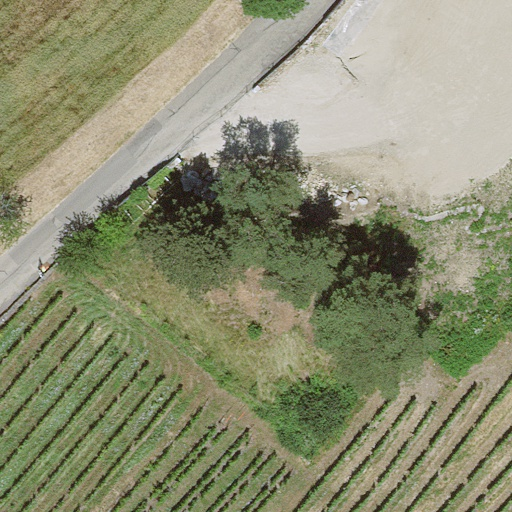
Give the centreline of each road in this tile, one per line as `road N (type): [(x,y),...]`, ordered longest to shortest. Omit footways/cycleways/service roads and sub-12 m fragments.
road 1 (motorway): [(217,0),(184,511)]
road 2 (residential): [(302,0),(0,291)]
road 3 (motorway): [(504,511),(511,392)]
